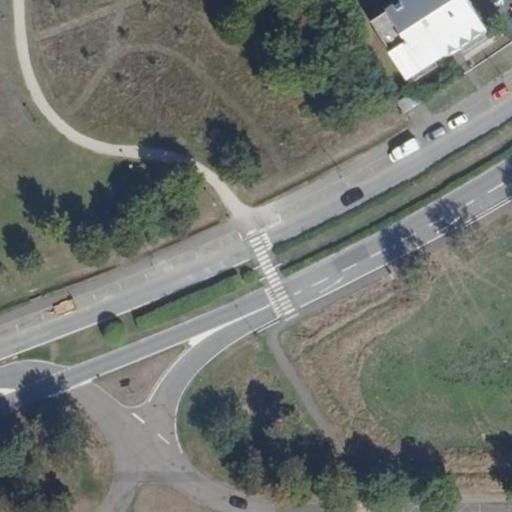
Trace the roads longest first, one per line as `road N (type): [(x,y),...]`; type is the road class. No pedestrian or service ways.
road 1 (secondary): [(511,113),(391,184),(0,352)]
road 2 (secondary): [(213,325),(511,176)]
road 3 (residential): [(286,511),(244,504),(130,440)]
road 4 (secondary): [(60,381),(213,325)]
road 5 (residential): [(130,440),(213,325)]
